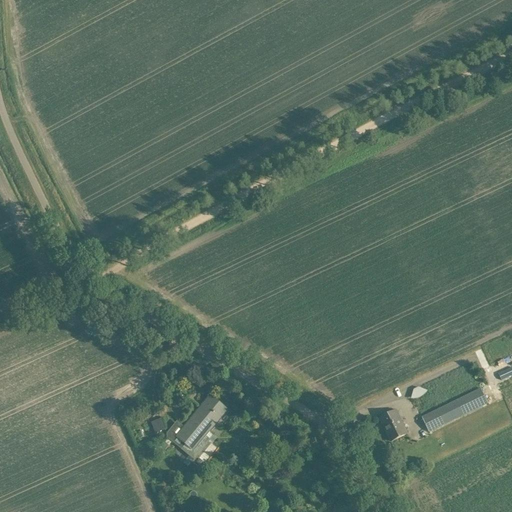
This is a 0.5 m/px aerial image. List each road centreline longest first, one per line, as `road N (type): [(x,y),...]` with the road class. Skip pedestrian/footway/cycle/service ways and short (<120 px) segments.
road 1 (track): [(96,279),(511,53)]
road 2 (unclassified): [(375,511),(315,418),(138,315),(96,279)]
road 3 (unclassified): [(0,118),(77,261),(96,279)]
